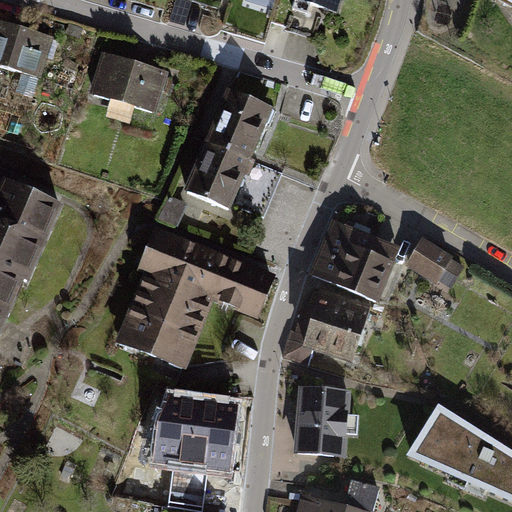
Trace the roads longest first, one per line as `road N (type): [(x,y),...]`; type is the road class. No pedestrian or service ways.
road 1 (residential): [(337,174),(272,346),(253,511)]
road 2 (residential): [(370,96),(46,0)]
road 3 (residential): [(337,174),(511,278)]
